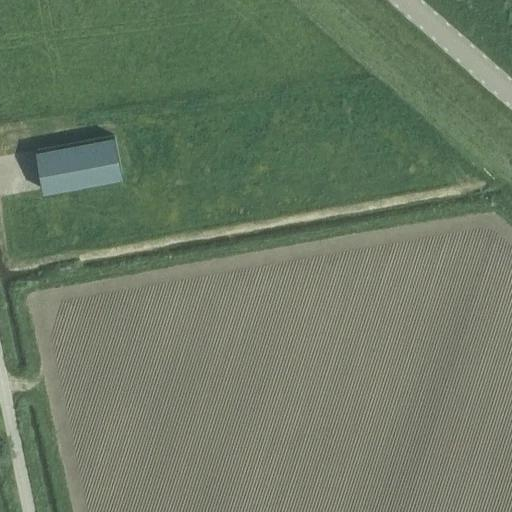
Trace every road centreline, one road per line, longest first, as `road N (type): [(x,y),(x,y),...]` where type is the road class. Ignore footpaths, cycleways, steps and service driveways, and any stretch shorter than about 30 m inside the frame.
road 1 (secondary): [(511,95),(400,0)]
road 2 (unclassified): [(27,511),(0,378)]
